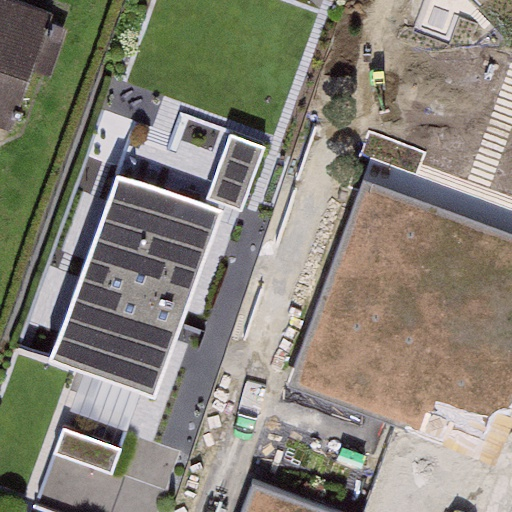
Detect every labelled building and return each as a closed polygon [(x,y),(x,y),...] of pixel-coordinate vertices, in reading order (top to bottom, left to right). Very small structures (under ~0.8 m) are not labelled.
[(0,118),(13,123),(50,20),(0,2),(0,118)] [(267,146),(230,133),(206,203),(243,215),(267,146)] [(224,218),(117,177),(48,359),(154,399),(224,218)] [(511,420),(511,235),(368,182),(291,390),(495,465),(511,420)] [(65,426),(56,451),(114,472),(123,446),(65,426)] [(329,511),(255,486),(245,511),(329,511)]
